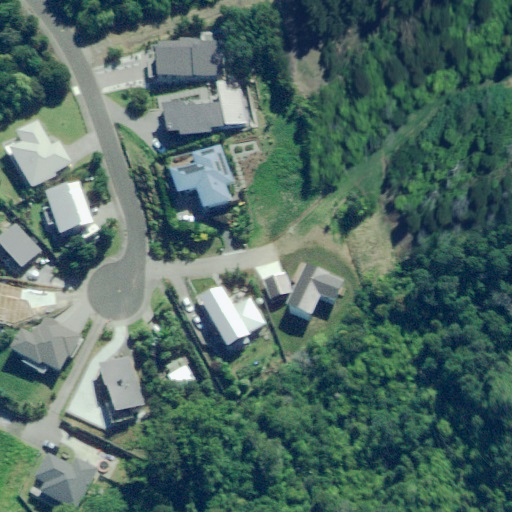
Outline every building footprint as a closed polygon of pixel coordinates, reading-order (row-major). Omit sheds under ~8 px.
[(212,49),(199,50),(199,58),(159,60),(161,84),(222,80),(221,60),(213,60),(212,49)] [(52,150),(38,126),(17,139),(23,148),(10,156),(32,193),(55,179),(53,177),(70,167),(58,147),(52,150)] [(231,188),(218,148),(189,158),(192,169),(165,178),(173,202),(198,193),(205,216),(229,208),(223,191),(231,188)] [(92,231),(77,189),(46,200),(61,242),(92,231)] [(230,312),(219,293),(199,304),(228,354),(248,343),(246,339),(264,329),(248,302),(230,312)] [(79,341),(45,322),(34,341),(23,335),(12,355),(41,371),(43,368),(59,377),(79,341)] [(166,372),(155,377),(163,394),(174,389),(166,372)] [(72,469),(48,457),(35,484),(45,489),(41,499),(67,511),(77,511),(96,473),(74,463),(72,469)]
